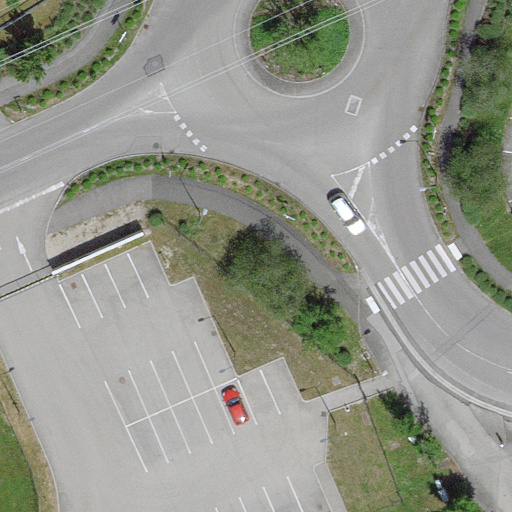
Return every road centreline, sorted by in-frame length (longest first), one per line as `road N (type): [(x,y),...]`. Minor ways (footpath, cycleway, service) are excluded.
road 1 (unclassified): [(344,133),(411,278),(463,345),(511,370)]
road 2 (unclassified): [(0,169),(213,84)]
road 3 (unclassified): [(344,133),(397,94),(416,31),(411,0)]
road 4 (unclassified): [(213,84),(231,108),(284,137),(344,133)]
